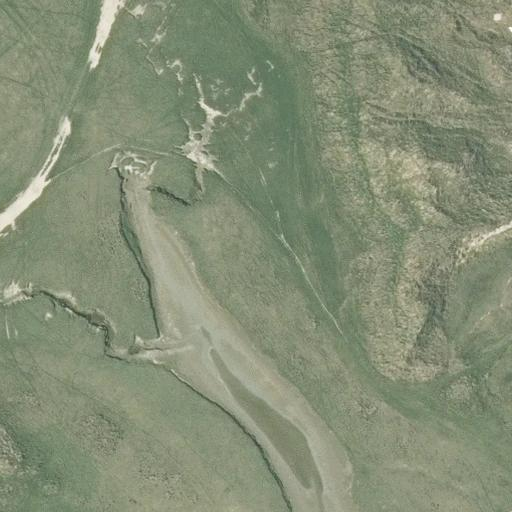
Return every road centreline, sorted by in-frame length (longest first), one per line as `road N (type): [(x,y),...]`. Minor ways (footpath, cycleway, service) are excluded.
road 1 (track): [(88,80),(136,39),(159,34),(218,38),(270,66),(284,90),(307,251),(336,346),(420,439),(467,511)]
road 2 (track): [(323,311),(276,244),(193,167),(120,148),(51,172)]
road 3 (track): [(108,0),(84,109),(51,172),(0,223)]
road 4 (track): [(511,488),(394,409)]
